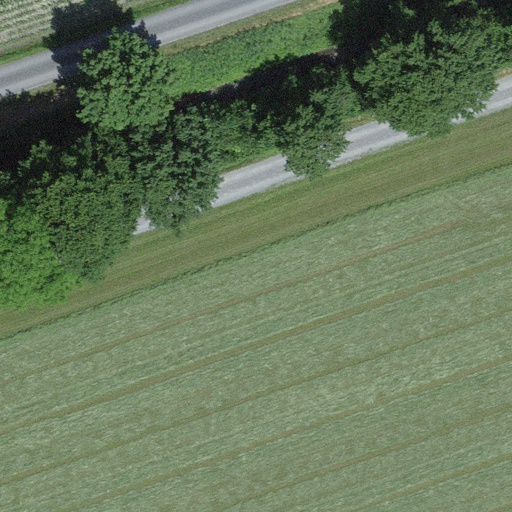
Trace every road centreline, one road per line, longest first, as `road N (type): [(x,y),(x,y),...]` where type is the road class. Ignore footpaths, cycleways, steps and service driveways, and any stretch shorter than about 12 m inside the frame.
road 1 (track): [(511,95),(0,273)]
road 2 (track): [(242,0),(0,82)]
